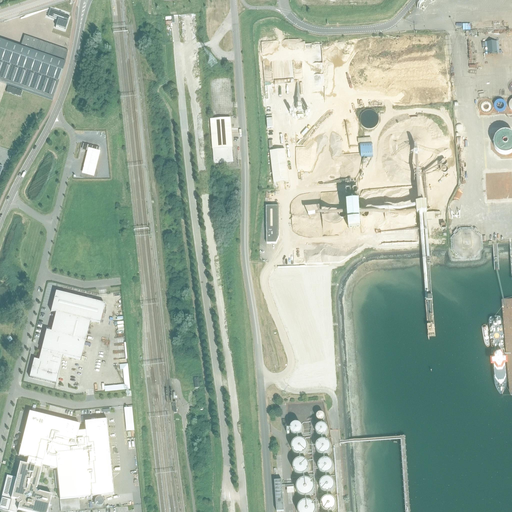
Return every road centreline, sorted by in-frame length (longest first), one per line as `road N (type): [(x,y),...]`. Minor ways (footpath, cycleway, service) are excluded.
road 1 (unclassified): [(268,511),(233,0)]
road 2 (unclassified): [(414,0),(381,27),(322,29),(293,18),(283,0)]
road 3 (tertiary): [(53,118),(85,0)]
road 4 (unclassified): [(12,390),(40,273)]
road 5 (unclassified): [(12,390),(76,405),(130,400)]
